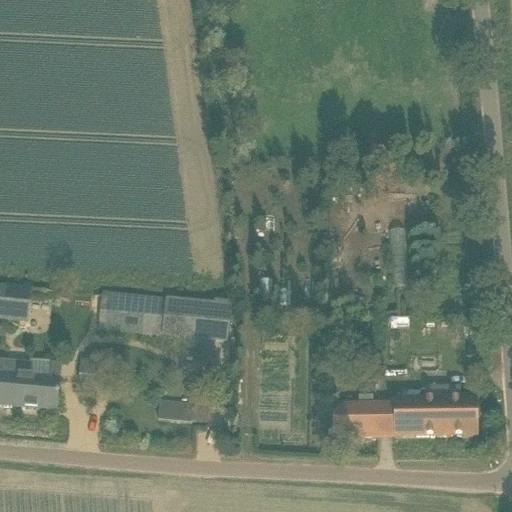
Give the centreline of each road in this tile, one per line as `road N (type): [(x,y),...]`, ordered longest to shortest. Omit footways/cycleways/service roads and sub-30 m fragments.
road 1 (unclassified): [(0,447),(250,467),(460,474),(511,466)]
road 2 (unclassified): [(511,382),(473,0)]
